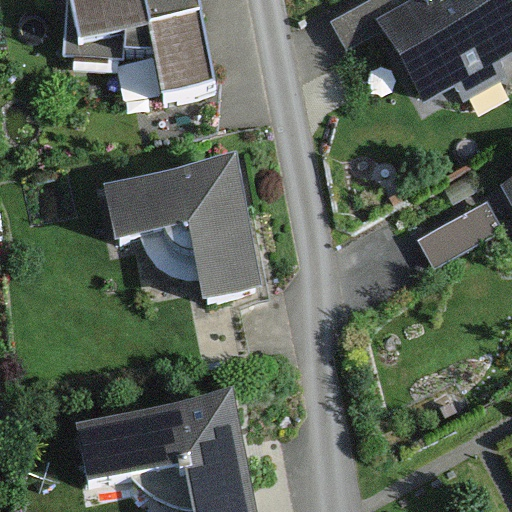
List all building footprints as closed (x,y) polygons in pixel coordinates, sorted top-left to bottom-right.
[(198,0),(67,0),(76,41),(142,28),(154,90),(214,78),(198,0)] [(511,28),(496,0),(475,0),(387,50),(428,123),(511,76),(511,28)] [(239,153),(102,178),(114,240),(189,227),(202,295),(262,284),(239,153)] [(492,211),(421,245),(435,274),(506,240),(492,211)] [(253,511),(232,396),(62,427),(73,489),(183,470),(190,511),(253,511)]
